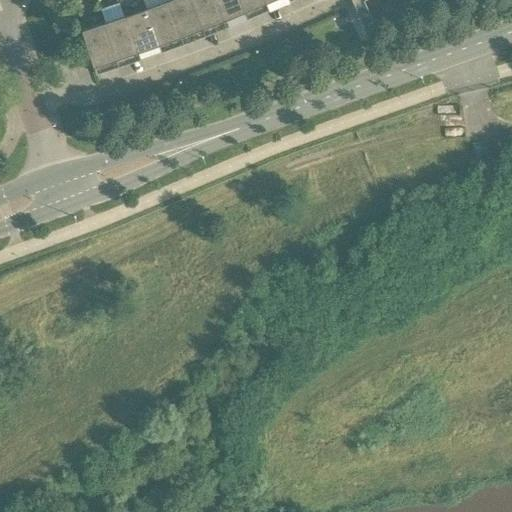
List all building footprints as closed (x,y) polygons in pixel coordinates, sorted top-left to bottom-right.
[(202,29),(190,0),(170,0),(167,1),(180,37),(202,29)] [(223,20),(215,0),(190,0),(202,29),(223,20)] [(244,12),(239,0),(215,0),(223,20),(244,12)] [(265,3),(264,0),(239,0),(244,12),(265,3)] [(180,37),(167,1),(146,9),(159,45),(180,37)] [(159,45),(146,9),(125,16),(137,52),(159,45)] [(137,52),(125,16),(104,23),(115,60),(137,52)] [(115,60),(104,23),(82,31),(93,67),(103,63),(115,60)]
